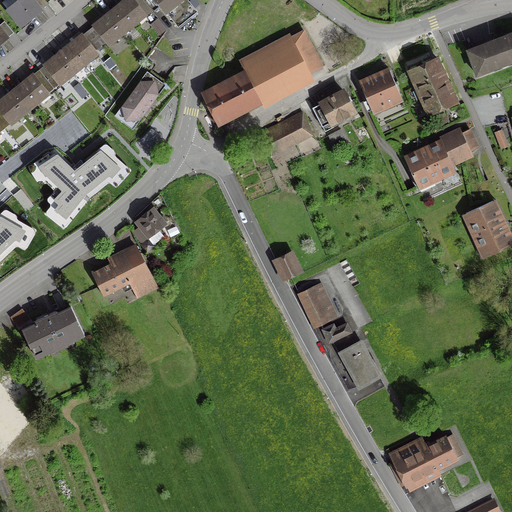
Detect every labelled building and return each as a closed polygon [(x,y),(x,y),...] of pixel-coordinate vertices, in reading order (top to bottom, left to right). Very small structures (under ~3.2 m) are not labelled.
[(0,131),(11,123),(9,121),(15,116),(17,118),(40,99),(44,100),(49,96),(47,94),(59,84),(61,86),(66,82),(64,80),(89,60),(90,62),(98,56),(93,50),(105,40),(107,42),(113,37),(115,39),(126,30),(124,28),(130,23),(132,25),(137,21),(139,22),(150,10),(141,0),(138,0),(135,3),(132,0),(124,0),(120,4),(109,13),(103,18),(73,42),(62,51),(54,57),(24,82),(5,97),(0,100),(0,131)] [(4,0),(1,3),(6,10),(20,27),(41,10),(32,0),(4,0)] [(154,0),(174,24),(194,9),(186,0),(154,0)] [(164,30),(156,19),(151,23),(154,27),(153,28),(156,31),(158,29),(161,33),(164,30)] [(240,74),(203,94),(218,124),(260,102),(259,99),(320,67),(302,32),(240,64),(242,67),(238,69),(240,74)] [(511,61),(511,33),(467,51),(476,75),(511,61)] [(437,60),(408,73),(427,114),(455,101),(437,60)] [(401,98),(389,71),(359,84),(371,111),(401,98)] [(161,86),(147,75),(117,116),(131,126),(144,109),(150,102),(161,86)] [(320,103),(311,108),(319,124),(328,119),(331,124),(353,112),(342,91),(320,103)] [(269,140),(263,143),(271,159),(277,156),(275,153),(311,134),(301,116),(266,134),(269,140)] [(344,139),(340,130),(328,136),(333,145),(344,139)] [(469,130),(458,135),(428,148),(405,159),(417,186),(453,169),(449,161),(477,148),(469,130)] [(500,131),(494,133),(498,143),(504,140),(500,131)] [(60,205),(56,210),(66,218),(85,194),(110,175),(113,177),(120,169),(100,152),(75,172),(58,157),(40,168),(64,191),(55,200),(60,205)] [(465,213),(485,257),(511,245),(491,201),(465,213)] [(152,209),(136,222),(142,230),(138,233),(141,237),(138,239),(140,242),(147,236),(164,223),(163,223),(166,221),(162,215),(159,218),(152,209)] [(0,254),(16,239),(19,241),(25,231),(1,218),(0,218),(0,254)] [(137,252),(92,275),(102,294),(129,280),(134,290),(153,280),(138,252),(137,252)] [(290,255),(277,261),(285,277),(297,271),(290,255)] [(335,318),(319,283),(298,294),(314,328),(335,318)] [(37,323),(22,330),(35,357),(44,353),(44,351),(56,345),(58,350),(63,347),(61,343),(73,337),(74,339),(83,334),(70,307),(55,314),(56,315),(50,318),(50,317),(48,317),(47,315),(43,317),(44,319),(43,320),(43,321),(37,324),(37,323)] [(322,330),(328,342),(350,332),(346,324),(334,329),(332,325),(322,330)] [(360,343),(340,353),(358,387),(378,376),(360,343)] [(9,372),(9,374),(22,403),(34,397),(22,370),(18,368),(9,372)] [(424,444),(422,440),(388,457),(392,465),(390,466),(400,486),(405,483),(456,458),(462,455),(452,434),(445,437),(429,445),(427,442),(424,444)] [(496,511),(491,500),(467,511),(496,511)]
